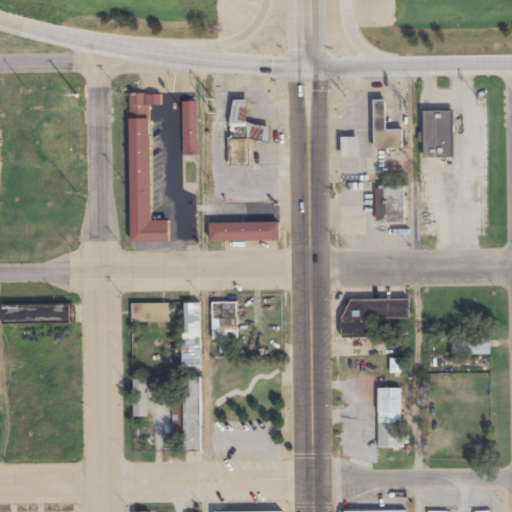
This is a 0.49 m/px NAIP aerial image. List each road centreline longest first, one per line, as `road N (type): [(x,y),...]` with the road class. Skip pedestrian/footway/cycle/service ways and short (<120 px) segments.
road 1 (residential): [(0,273),(511,266)]
road 2 (residential): [(511,473),(0,480)]
road 3 (residential): [(103,511),(95,78),(66,35)]
road 4 (primary): [(311,478),(308,69)]
road 5 (tertiary): [(0,19),(112,46),(308,69)]
road 6 (tertiary): [(308,69),(511,65)]
road 7 (residential): [(0,64),(143,67),(182,57)]
